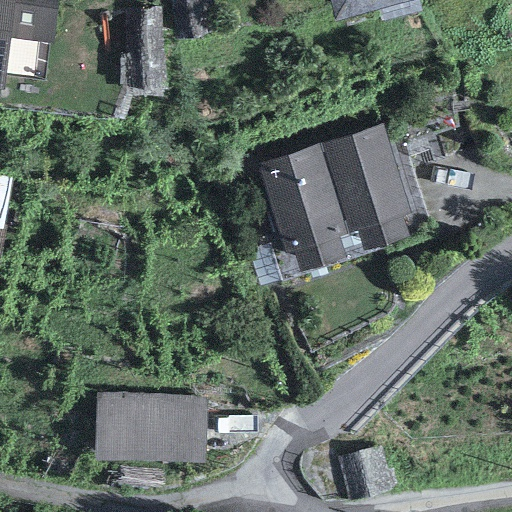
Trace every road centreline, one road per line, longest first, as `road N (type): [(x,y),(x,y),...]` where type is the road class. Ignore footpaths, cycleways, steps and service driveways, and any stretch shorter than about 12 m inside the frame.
road 1 (residential): [(511,253),(285,440),(274,475),(282,493),(307,511)]
road 2 (residential): [(389,511),(511,493)]
